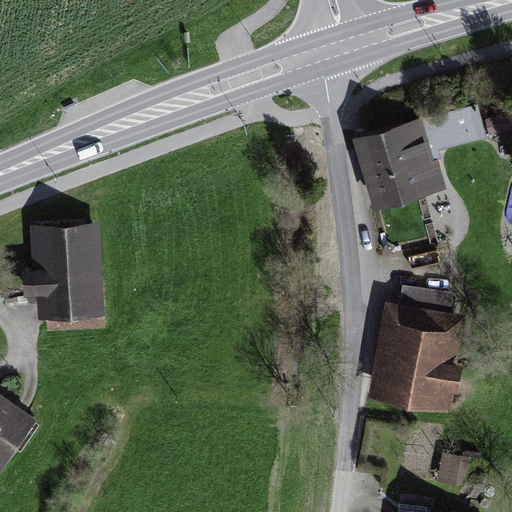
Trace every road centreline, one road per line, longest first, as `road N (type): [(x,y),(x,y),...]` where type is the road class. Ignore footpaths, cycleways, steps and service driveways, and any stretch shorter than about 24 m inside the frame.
road 1 (primary): [(0,176),(332,47)]
road 2 (primary): [(332,47),(505,0)]
